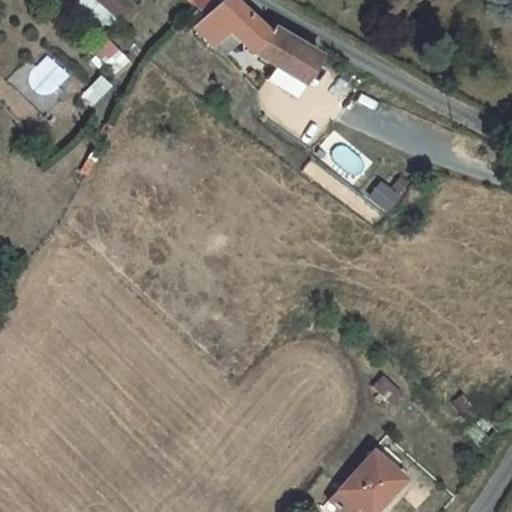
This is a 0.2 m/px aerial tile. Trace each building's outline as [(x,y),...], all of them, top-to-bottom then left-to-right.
[(96,0),(116,17),(128,3),(123,0),(96,0)] [(192,0),(190,2),(197,8),(206,0),(192,0)] [(318,56),(271,28),(266,33),(231,0),(206,0),(197,8),(205,15),(192,28),(211,47),(227,31),(250,52),(273,66),(302,84),(318,56)] [(221,57),(237,40),(227,31),(211,47),(221,57)] [(101,34),(87,46),(102,63),(116,51),(101,34)] [(20,82),(47,106),(72,77),(46,54),(20,82)] [(294,98),(302,84),(273,66),(265,80),(294,98)] [(99,77),(82,95),(93,106),(110,88),(99,77)] [(104,141),(111,128),(104,123),(97,137),(104,141)] [(400,395),(381,376),(371,386),(390,405),(400,395)] [(402,479),(371,452),(327,501),(339,511),(350,511),(355,506),(361,511),(369,511),(379,502),(381,503),(402,479)]
